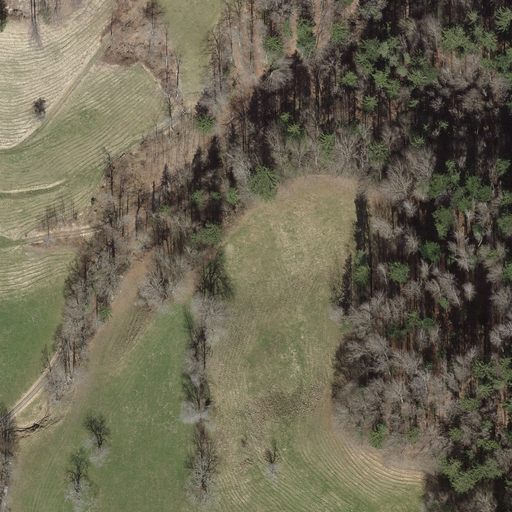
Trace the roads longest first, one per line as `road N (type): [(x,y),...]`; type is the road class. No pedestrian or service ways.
road 1 (track): [(0,423),(65,343),(105,252),(158,205),(157,195)]
road 2 (track): [(157,195),(257,110),(319,74),(346,36)]
road 3 (track): [(0,151),(18,149),(131,14)]
road 4 (track): [(157,195),(91,229),(21,242),(0,238)]
